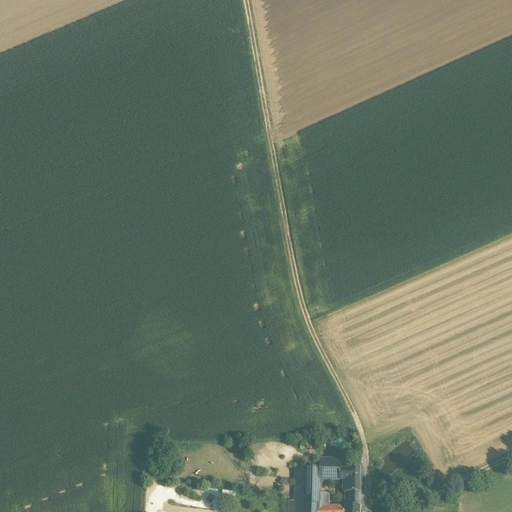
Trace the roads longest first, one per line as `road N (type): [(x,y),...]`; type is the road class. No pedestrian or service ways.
road 1 (track): [(354,413),(300,308),(244,0)]
road 2 (track): [(511,457),(389,511)]
